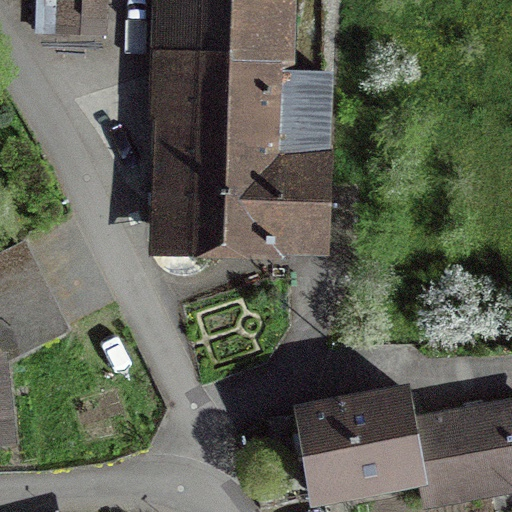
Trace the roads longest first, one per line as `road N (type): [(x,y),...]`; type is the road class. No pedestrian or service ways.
road 1 (residential): [(0,42),(191,402),(203,499)]
road 2 (residential): [(0,488),(132,486),(203,499)]
